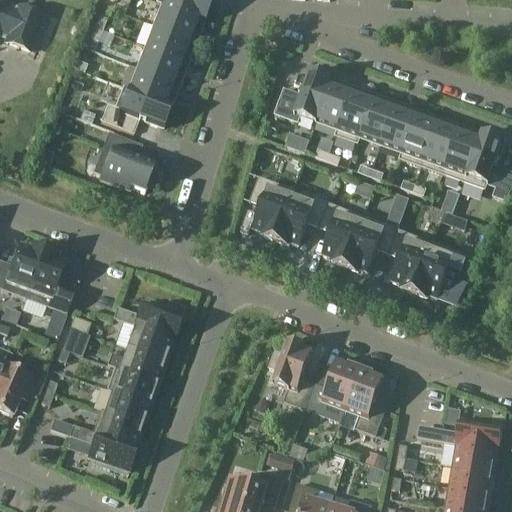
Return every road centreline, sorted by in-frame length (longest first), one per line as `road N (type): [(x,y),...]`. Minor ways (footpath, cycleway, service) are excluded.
road 1 (residential): [(511,393),(229,289)]
road 2 (residential): [(511,104),(249,13)]
road 3 (residential): [(249,13),(170,266)]
road 4 (residential): [(265,0),(511,24)]
road 5 (residential): [(229,289),(153,511)]
road 6 (residential): [(170,266),(0,203)]
